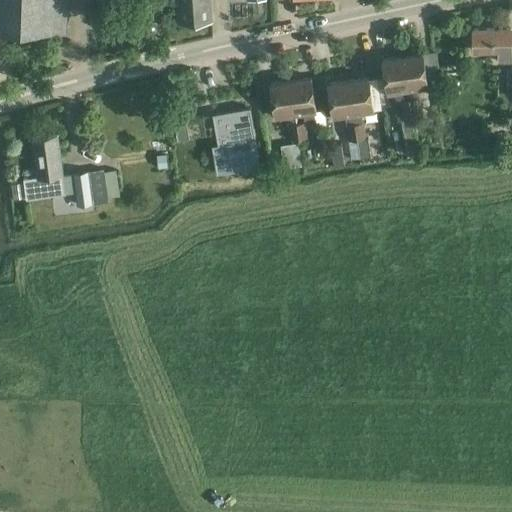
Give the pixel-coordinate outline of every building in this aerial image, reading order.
[(0,0),(0,28),(65,31),(66,0),(0,0)] [(178,0),(179,3),(180,23),(211,20),(209,1),(209,0),(178,0)] [(473,29),(473,49),(473,52),(496,51),(497,63),(511,63),(511,29),(473,29)] [(423,53),(403,56),(408,91),(409,98),(411,115),(412,115),(420,114),(418,97),(417,97),(416,89),(428,88),(426,73),(423,53)] [(403,56),(382,59),(385,77),(385,79),(387,94),(389,104),(401,102),(403,116),(402,116),(408,155),(417,154),(413,126),(412,115),(411,115),(409,98),(408,91),(403,56)] [(297,116),(316,113),(311,77),(291,80),(297,116)] [(348,80),(353,115),(374,112),(369,77),(348,80)] [(289,127),(290,140),(298,139),(297,126),(296,123),(298,122),(297,116),(291,80),(270,83),(275,119),(287,118),(289,124),(289,127)] [(328,83),(331,103),(333,118),(347,116),(348,124),(346,124),(351,159),(359,158),(357,140),(355,123),(353,115),(348,80),(328,83)] [(218,144),(212,145),(217,173),(260,165),(250,107),(213,114),(218,144)] [(181,109),(171,110),(173,122),(183,121),(181,109)] [(355,123),(357,140),(365,139),(363,121),(355,123)] [(296,123),(297,126),(298,139),(307,137),(305,122),(298,122),(296,123)] [(497,130),(496,134),(498,138),(502,140),(506,138),(508,133),(506,129),(501,128),(497,130)] [(23,178),(26,198),(26,199),(64,194),(64,193),(74,192),(76,205),(107,201),(106,198),(119,196),(115,170),(103,171),(103,169),(62,174),(57,135),(32,138),(37,176),(23,178)] [(298,142),(280,145),(284,167),(302,164),(298,142)] [(166,153),(157,155),(159,168),(168,167),(166,153)] [(23,182),(12,183),(14,199),(25,197),(23,182)]
